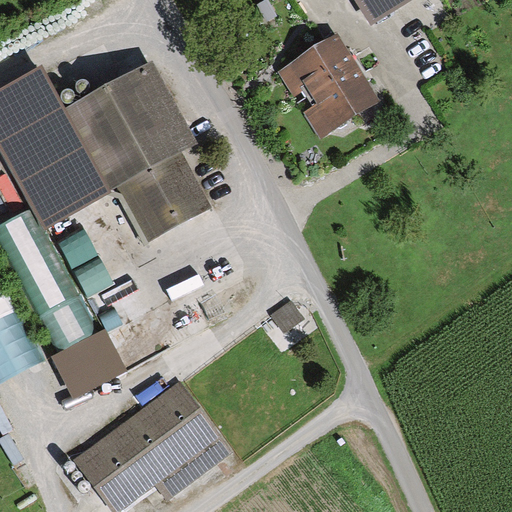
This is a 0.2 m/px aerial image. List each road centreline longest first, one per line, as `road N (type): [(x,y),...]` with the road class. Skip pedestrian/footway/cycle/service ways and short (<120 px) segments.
road 1 (residential): [(422,511),(266,178),(158,0)]
road 2 (track): [(367,393),(196,511)]
